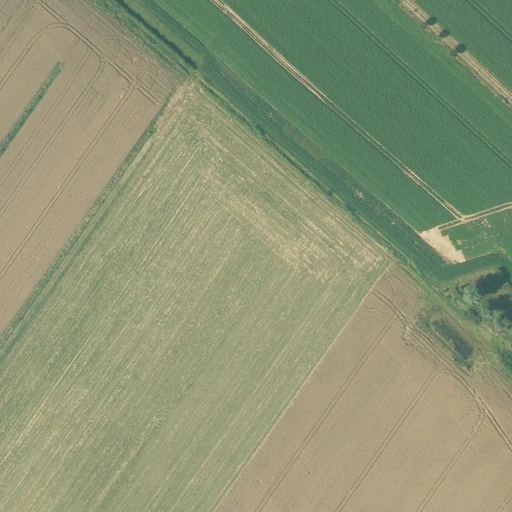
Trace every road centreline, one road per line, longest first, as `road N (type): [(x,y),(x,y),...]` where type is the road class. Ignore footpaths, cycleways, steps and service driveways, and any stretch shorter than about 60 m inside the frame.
road 1 (track): [(250,0),(0,356)]
road 2 (track): [(511,100),(402,0)]
